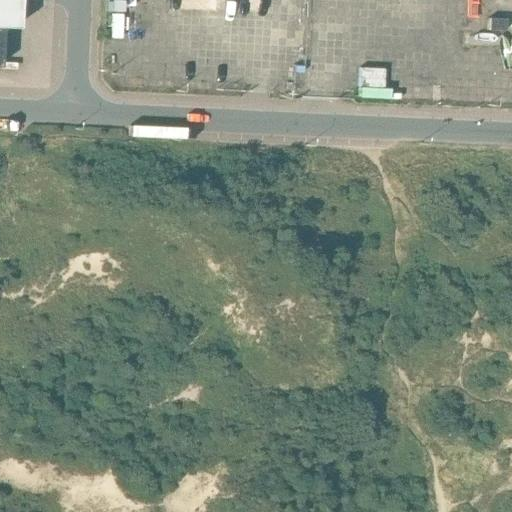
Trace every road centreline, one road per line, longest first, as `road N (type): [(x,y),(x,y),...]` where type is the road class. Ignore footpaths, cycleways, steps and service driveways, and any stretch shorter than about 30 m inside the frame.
road 1 (unclassified): [(69,116),(511,137)]
road 2 (unknown): [(322,128),(332,0)]
